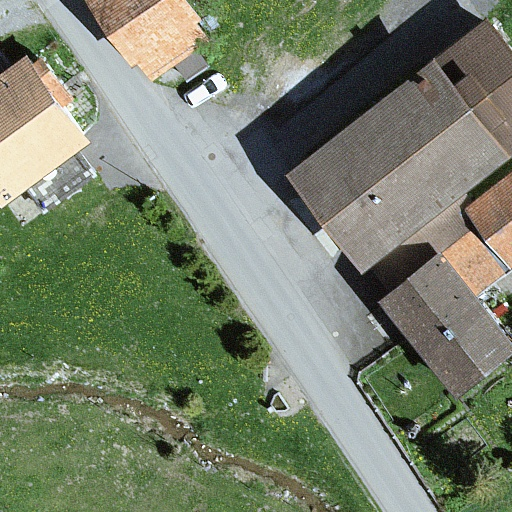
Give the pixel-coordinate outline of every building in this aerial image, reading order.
[(202,0),(96,0),(139,61),(146,56),(158,74),(218,33),(204,13),(207,7),(202,0)] [(511,25),(499,8),(302,159),(373,253),(463,186),(511,147),(511,25)] [(43,39),(0,70),(0,159),(21,187),(28,181),(79,145),(106,124),(43,39)] [(99,172),(79,145),(28,181),(48,208),(99,172)] [(511,172),(475,201),(486,216),(511,249),(511,172)] [(463,186),(373,253),(396,284),(454,242),(486,216),(475,201),(463,186)] [(511,249),(486,216),(454,242),(485,281),(511,259),(511,249)] [(396,284),(392,288),(467,385),(511,350),(511,317),(485,281),(454,242),(396,284)]
